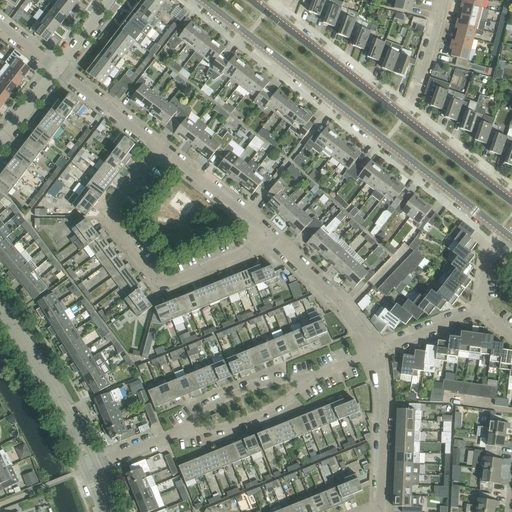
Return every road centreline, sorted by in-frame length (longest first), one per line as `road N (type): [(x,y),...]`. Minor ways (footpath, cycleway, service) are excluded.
road 1 (tertiary): [(202,0),(508,238)]
road 2 (residential): [(161,148),(110,217),(155,280),(165,283),(247,249),(266,232)]
road 3 (unclassified): [(87,469),(63,409),(0,308)]
road 4 (residential): [(380,511),(383,375),(375,348)]
road 5 (residential): [(375,348),(266,232)]
road 6 (tertiary): [(401,117),(276,20)]
road 7 (residential): [(310,380),(238,392),(180,432)]
road 8 (residential): [(180,432),(249,418),(310,380)]
road 9 (tertiary): [(511,202),(401,117)]
road 10 (residential): [(266,232),(161,148)]
road 11 (residential): [(161,148),(57,69)]
road 12 (residential): [(401,117),(444,0)]
